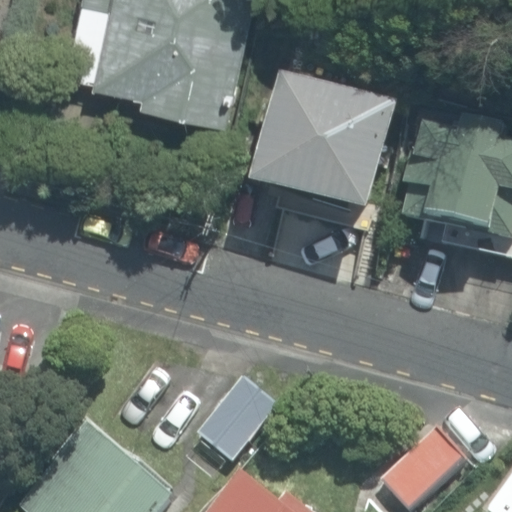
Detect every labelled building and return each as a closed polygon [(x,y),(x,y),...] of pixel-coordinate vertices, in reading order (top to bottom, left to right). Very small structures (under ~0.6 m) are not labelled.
[(280,0),(90,0),(74,78),(158,96),(155,110),(252,130),(280,0)] [(418,115),(291,85),(267,188),(394,218),(418,115)] [(511,143),(432,129),(413,235),(511,252),(511,143)] [(240,413),(206,383),(156,448),(196,471),(240,413)] [(146,511),(158,497),(62,426),(0,505),(0,511),(146,511)] [(381,511),(439,470),(408,437),(349,487),(377,511),(381,511)] [(257,498),(214,468),(182,511),(292,511),(262,491),(257,498)]
